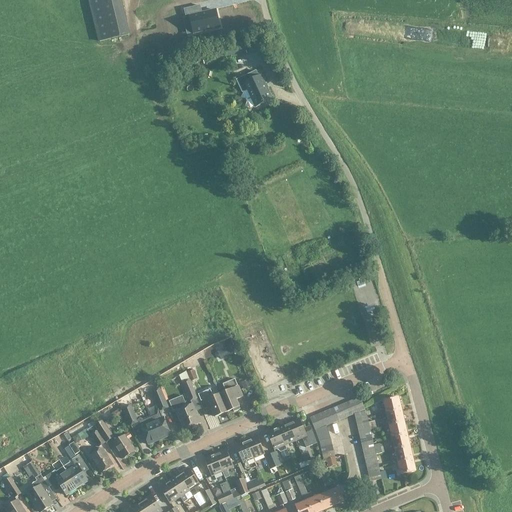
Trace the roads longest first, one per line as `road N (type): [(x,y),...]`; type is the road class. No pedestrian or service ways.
road 1 (residential): [(104,259),(239,207),(298,319),(382,278)]
road 2 (residential): [(83,511),(157,463),(406,357)]
road 3 (unclassified): [(382,278),(351,178),(284,62),(263,0)]
road 4 (unclassified): [(440,483),(406,357)]
road 5 (residential): [(104,259),(157,367)]
